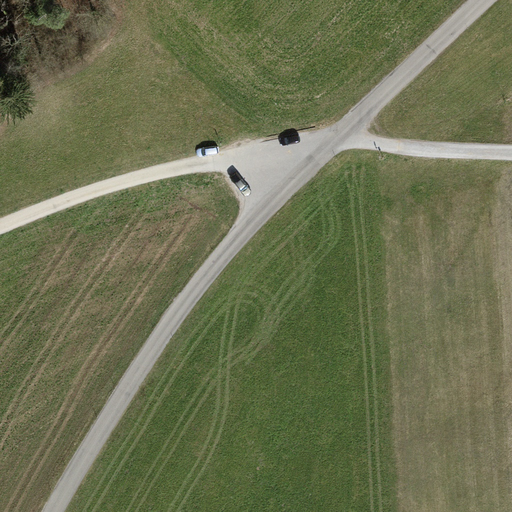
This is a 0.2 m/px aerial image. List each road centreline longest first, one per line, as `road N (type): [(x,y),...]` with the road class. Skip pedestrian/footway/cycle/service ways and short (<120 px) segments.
road 1 (unclassified): [(484,0),(333,140),(211,269),(53,511)]
road 2 (track): [(0,227),(171,168),(333,140)]
road 3 (track): [(511,153),(333,140)]
